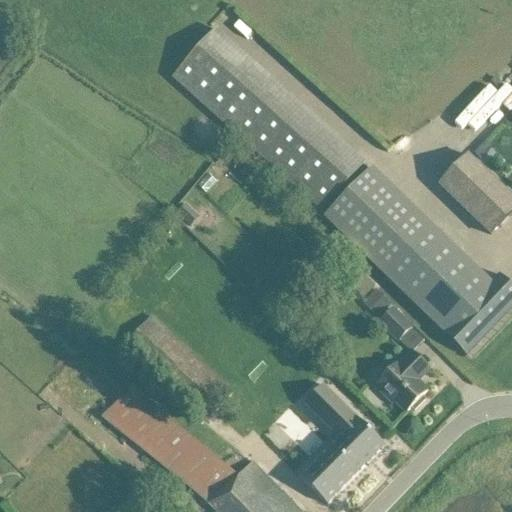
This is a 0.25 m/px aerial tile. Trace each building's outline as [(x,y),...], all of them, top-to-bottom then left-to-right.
[(366,164),(216,30),(173,78),(322,213),(366,164)] [(440,185),(477,221),(491,235),(511,213),(511,199),(467,156),(440,185)] [(444,334),(466,356),(511,308),(511,287),(500,276),(492,284),(372,169),(326,219),(445,334),(444,334)] [(412,329),(394,311),(378,327),(397,344),(412,329)] [(151,318),(124,347),(205,423),(233,394),(151,318)] [(407,414),(412,408),(415,412),(426,400),(423,397),(428,392),(418,382),(430,370),(411,352),(376,387),(393,404),(395,402),(407,414)] [(385,447),(371,432),(323,386),(305,405),(339,438),(299,478),(327,505),(385,447)] [(210,505),(238,477),(131,390),(102,418),(209,505),(210,505)] [(300,511),(296,507),(253,463),(238,477),(210,505),(216,511),(300,511)]
